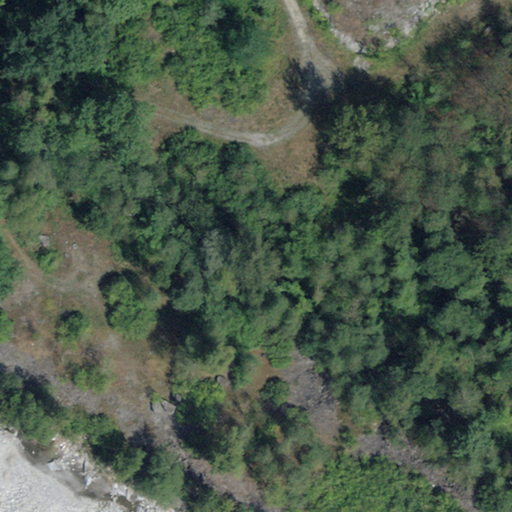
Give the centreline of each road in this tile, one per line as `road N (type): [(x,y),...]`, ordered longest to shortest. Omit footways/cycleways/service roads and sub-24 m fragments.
road 1 (track): [(313,74),(300,123),(276,140),(204,127),(122,91),(46,84),(0,101)]
road 2 (track): [(283,0),(313,74),(353,83),(399,73),(505,0)]
road 3 (track): [(0,249),(16,265),(100,300),(122,360)]
